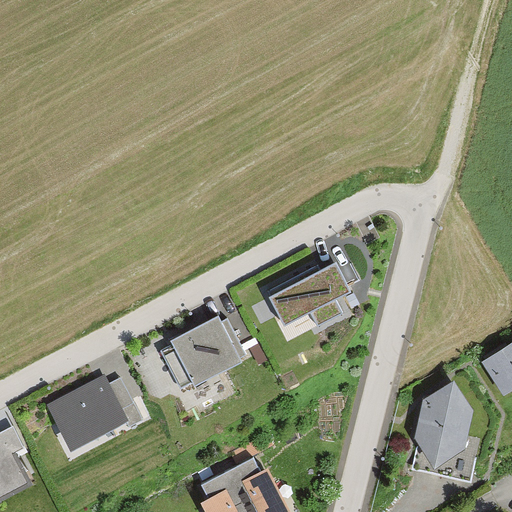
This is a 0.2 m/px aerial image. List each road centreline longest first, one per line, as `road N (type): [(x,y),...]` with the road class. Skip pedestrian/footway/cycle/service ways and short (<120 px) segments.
road 1 (residential): [(346,511),(424,203)]
road 2 (track): [(424,203),(451,145),(487,0)]
